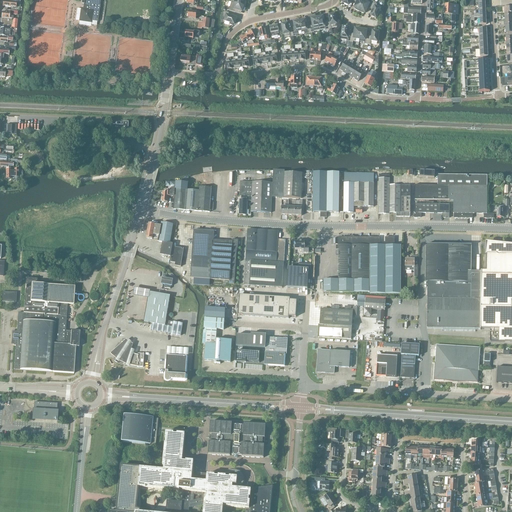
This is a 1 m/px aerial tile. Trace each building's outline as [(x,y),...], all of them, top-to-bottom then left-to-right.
[(81,9),(79,21),(91,23),(92,21),(98,22),(100,5),(100,0),(82,0),(82,3),(84,3),(83,9),(81,9)] [(358,11),(359,12),(364,1),(361,0),(360,0),(354,0),(354,1),(357,2),(354,8),(355,9),(358,11)] [(368,7),(370,9),(374,2),(371,0),(370,1),(367,0),(364,0),(364,1),(359,12),(360,12),(364,13),(365,13),(368,7)] [(32,2),(31,25),(40,26),(40,22),(44,22),(44,20),(49,20),(49,27),(64,27),(65,3),(32,2)] [(245,6),(232,2),(230,8),(229,7),(228,10),(235,13),(236,10),(242,12),(243,11),(245,8),(245,6)] [(374,2),(370,9),(373,10),(370,16),(376,18),(380,9),(381,6),(376,4),(377,3),(374,2)] [(428,2),(427,12),(433,12),(433,8),(434,8),(437,6),(437,5),(440,5),(440,3),(428,2)] [(457,15),(458,5),(445,4),(444,14),(457,15)] [(230,24),(230,25),(232,25),(233,25),(233,24),(234,24),(236,18),(230,16),(231,13),(224,11),(223,14),(223,15),(223,16),(226,18),(225,21),(230,23),(230,24)] [(435,14),(427,14),(426,20),(435,20),(435,19),(436,19),(436,24),(442,24),(443,19),(441,19),(442,14),(435,13),(435,14)] [(330,22),(327,22),(329,30),(330,29),(332,29),(332,28),(337,27),(337,24),(335,14),(329,15),(330,22)] [(406,23),(420,24),(421,16),(413,15),(413,17),(407,17),(406,23)] [(318,16),(317,17),(319,30),(325,29),(325,30),(329,30),(327,22),(324,23),(323,17),(322,17),(322,16),(318,16)] [(313,25),(310,26),(311,33),(314,32),(314,31),(319,30),(317,17),(315,17),(312,18),(312,19),(311,19),(313,25)] [(299,20),(301,31),(305,31),(305,34),(311,33),(310,26),(307,26),(305,20),(304,20),(304,19),(301,20),(299,20)] [(301,31),(299,20),(298,20),(295,21),(295,22),(294,22),(295,29),(292,29),(293,37),(296,36),(296,35),(298,35),(298,32),(301,31)] [(293,37),(292,29),(289,30),(288,24),(282,25),(284,35),(284,38),(290,36),(290,37),(293,37)] [(413,34),(419,34),(420,25),(411,24),(410,27),(410,31),(413,31),(413,34)] [(277,26),(270,27),(271,33),(272,39),(274,38),(274,36),(277,36),(277,34),(279,33),(281,32),(280,28),(278,29),(277,26)] [(426,26),(425,35),(431,36),(431,32),(434,33),(434,29),(432,29),(432,27),(426,26)] [(347,42),(350,42),(351,35),(348,34),(349,28),(343,27),(341,37),(342,37),(341,40),(347,41),(347,42)] [(0,35),(15,37),(16,29),(10,28),(10,29),(1,29),(0,35)] [(265,28),(258,29),(260,38),(265,37),(265,40),(269,39),(268,33),(266,34),(265,28)] [(357,39),(359,40),(361,28),(360,28),(356,28),(356,29),(355,29),(354,35),(351,35),(350,42),(353,43),(353,42),(355,42),(357,39)] [(361,28),(359,40),(359,42),(365,43),(364,44),(368,45),(369,37),(366,37),(367,30),(366,30),(366,29),(362,29),(361,28)] [(369,37),(368,45),(371,45),(371,41),(377,42),(379,32),(378,32),(378,31),(377,30),(375,30),(374,30),(374,31),(373,31),(372,38),(369,37)] [(251,31),(245,34),(249,41),(251,44),(253,44),(251,40),(255,37),(251,31)] [(248,44),(251,44),(249,41),(245,34),(239,38),(241,41),(238,43),(240,46),(243,44),(247,42),(248,44)] [(424,45),(434,45),(434,42),(442,42),(443,37),(437,37),(431,36),(430,40),(425,40),(424,45)] [(436,46),(424,46),(424,54),(432,55),(432,51),(436,51),(436,46)] [(325,62),(329,65),(333,57),(331,57),(332,54),(330,52),(328,55),(325,62)] [(373,57),(367,53),(365,56),(363,59),(369,63),(373,57)] [(335,54),(333,57),(329,65),(334,67),(338,60),(340,56),(335,54)] [(193,58),(192,64),(196,65),(196,66),(203,67),(204,58),(197,57),(197,58),(193,58)] [(346,74),(352,65),(354,61),(352,60),(350,62),(351,63),(350,64),(346,61),(340,70),(343,72),(342,72),(346,75),(346,74)] [(352,77),(358,68),(360,65),(358,64),(356,66),(357,66),(356,67),(352,65),(346,74),(349,75),(349,76),(348,76),(352,78),(352,77)] [(358,68),(352,77),(355,79),(354,79),(358,82),(358,81),(364,72),(366,68),(364,67),(362,69),(363,70),(362,71),(358,68)] [(368,77),(365,84),(371,87),(374,80),(374,79),(376,74),(371,72),(369,77),(368,77)] [(298,77),(291,77),(291,88),(298,88),(298,85),(301,85),(301,77),(298,77)] [(309,86),(314,86),(314,78),(307,78),(307,86),(305,86),(305,89),(309,89),(309,86)] [(314,78),(314,86),(319,87),(319,90),(323,90),(323,87),(321,87),(322,78),(314,78)] [(276,82),(276,88),(281,88),(281,90),(285,90),(286,86),(284,86),(284,82),(280,82),(280,80),(276,79),(276,82)] [(265,85),(265,89),(269,90),(269,88),(276,88),(276,82),(267,81),(267,86),(265,85)] [(386,94),(402,95),(402,88),(405,88),(407,90),(415,91),(416,82),(403,81),(402,85),(398,85),(398,87),(387,86),(386,94)] [(340,88),(334,85),(331,89),(328,88),(327,90),(330,92),(332,93),(331,95),(331,96),(335,97),(339,99),(343,92),(339,90),(340,88)] [(113,125),(113,130),(128,131),(128,122),(123,122),(122,125),(113,125)] [(6,179),(11,179),(11,177),(18,177),(18,169),(14,169),(14,172),(11,172),(11,169),(6,169),(6,179)] [(284,182),(285,172),(285,170),(274,170),(272,197),(284,197),(284,182)] [(233,181),(236,181),(236,173),(226,172),(226,185),(233,185),(233,181)] [(303,173),(285,172),(284,182),(284,197),(302,198),(303,173)] [(313,172),(313,212),(321,213),(321,207),(327,207),(327,213),(339,213),(339,173),(327,173),(313,172)] [(344,213),(354,213),(354,206),(374,207),(374,174),(345,173),(344,213)] [(455,218),(472,218),(472,214),(484,214),(484,218),(493,219),(493,214),(487,214),(487,175),(438,175),(438,186),(415,185),(414,200),(415,200),(453,201),(453,214),(455,214),(455,218)] [(390,178),(379,178),(379,214),(390,214),(390,213),(396,213),(396,217),(410,217),(410,213),(411,213),(411,186),(390,185),(390,178)] [(252,197),(253,182),(241,181),(240,196),(241,196),(247,197),(252,197)] [(175,196),(174,209),(186,210),(210,212),(212,188),(200,187),(200,191),(188,190),(188,183),(176,182),(176,187),(176,188),(175,189),(175,196)] [(253,182),(252,197),(251,212),(271,213),(273,183),(253,182)] [(163,192),(162,202),(168,202),(168,196),(171,196),(171,191),(166,191),(166,192),(163,192)] [(239,214),(247,215),(247,197),(241,196),(241,200),(240,199),(239,214)] [(421,213),(430,213),(430,202),(426,202),(426,204),(415,204),(414,218),(421,218),(421,213)] [(430,202),(430,213),(444,213),(443,218),(449,218),(449,204),(434,204),(434,202),(430,202)] [(173,245),(170,244),(174,225),(162,223),(161,226),(155,225),(149,224),(146,238),(159,240),(159,242),(163,243),(161,256),(171,258),(173,245)] [(214,232),(194,230),(191,278),(211,279),(213,240),(214,232)] [(244,286),(282,288),(285,240),(278,240),(278,232),(248,230),(244,286)] [(323,279),(323,292),(370,292),(370,293),(401,294),(401,246),(394,246),(394,238),(385,238),(385,246),(380,246),(380,238),(339,237),(339,245),(339,279),(323,279)] [(211,279),(210,286),(235,288),(236,284),(235,284),(237,249),(238,249),(239,240),(233,240),(232,241),(213,240),(211,279)] [(302,252),(309,253),(309,245),(305,245),(305,240),(302,240),(302,241),(295,241),(295,249),(302,249),(302,252)] [(426,244),(426,282),(428,282),(427,299),(428,299),(427,328),(480,329),(480,322),(480,319),(480,310),(480,307),(481,272),(471,272),(472,245),(426,244)] [(480,319),(480,322),(480,329),(490,329),(490,342),(511,342),(511,245),(505,245),(505,246),(500,246),(500,245),(499,245),(498,245),(498,246),(487,246),(487,249),(486,249),(486,251),(486,255),(486,272),(481,272),(481,307),(480,307),(480,310),(481,310),(480,319)] [(184,249),(174,248),(171,263),(175,263),(175,266),(181,267),(184,249)] [(405,266),(405,271),(414,271),(414,277),(418,277),(418,266),(418,262),(418,256),(412,256),(412,259),(406,259),(405,266)] [(288,268),(287,288),(307,289),(309,269),(288,268)] [(12,331),(11,344),(14,344),(14,346),(16,346),(14,369),(74,374),(76,347),(79,347),(80,331),(66,330),(68,304),(73,305),(75,287),(37,284),(37,279),(29,278),(29,276),(26,276),(24,313),(18,312),(17,331),(12,331)] [(161,284),(172,286),(173,279),(162,277),(161,284)] [(149,324),(149,323),(145,322),(150,292),(150,290),(134,288),(132,296),(148,298),(144,323),(149,324)] [(2,301),(16,302),(17,292),(3,291),(2,301)] [(149,323),(165,326),(166,321),(170,296),(150,292),(145,322),(149,323)] [(240,295),(239,315),(289,319),(289,317),(296,317),(297,301),(290,300),(290,298),(240,295)] [(365,309),(385,310),(386,300),(365,299),(365,309)] [(225,309),(205,308),(205,318),(225,319),(225,309)] [(319,326),(318,337),(319,337),(351,339),(352,331),(352,327),(353,311),(321,309),(320,326),(319,326)] [(206,344),(205,361),(216,361),(216,363),(219,363),(219,362),(231,362),(232,340),(216,339),(217,329),(224,330),(225,320),(205,318),(204,328),(203,344),(206,344)] [(172,327),(171,334),(181,336),(183,324),(166,321),(165,326),(172,327)] [(237,335),(236,346),(265,348),(264,365),(284,366),(285,354),(286,354),(287,339),(266,337),(266,334),(251,333),(251,335),(237,335)] [(125,341),(110,355),(116,361),(126,366),(129,367),(134,351),(131,350),(132,345),(125,341)] [(419,356),(419,345),(402,344),(401,355),(402,355),(401,377),(405,378),(405,377),(413,378),(414,375),(414,370),(415,370),(415,356),(419,356)] [(468,382),(478,383),(480,348),(436,345),(434,380),(444,380),(453,380),(455,381),(457,381),(458,380),(468,382)] [(167,347),(167,355),(188,355),(188,347),(167,347)] [(317,372),(334,373),(334,367),(349,368),(350,352),(318,350),(317,372)] [(236,351),(236,363),(237,363),(237,362),(242,363),(242,362),(259,363),(260,352),(236,351)] [(129,365),(137,367),(143,367),(144,354),(138,354),(138,355),(133,354),(129,365)] [(167,355),(165,379),(165,380),(166,380),(166,381),(167,381),(167,382),(168,382),(169,382),(169,381),(170,381),(170,380),(171,380),(171,379),(186,380),(187,357),(167,355)] [(390,377),(396,377),(397,369),(398,357),(377,355),(376,374),(378,376),(390,377)] [(511,367),(498,367),(497,383),(511,383),(511,367)] [(33,419),(56,421),(57,404),(34,402),(34,403),(35,410),(34,410),(33,419)] [(152,418),(126,415),(125,418),(123,438),(123,442),(149,444),(156,444),(158,423),(158,419),(152,418)] [(208,454),(230,456),(230,455),(242,455),(242,456),(264,458),(266,426),(244,424),(244,425),(232,424),(232,423),(211,422),(208,454)] [(331,440),(331,442),(339,443),(339,437),(343,438),(344,431),(338,430),(337,430),(337,429),(327,428),(327,432),(330,433),(330,440),(331,440)] [(348,443),(357,444),(357,435),(349,434),(349,430),(346,430),(345,436),(349,437),(348,443)] [(270,511),(273,486),(253,489),(253,494),(251,494),(251,490),(240,488),(242,485),(244,482),(244,478),(242,474),(240,472),(236,470),(232,470),(228,471),(225,473),(222,475),(222,476),(218,475),(218,476),(215,476),(215,475),(196,473),(196,471),(196,469),(196,467),(195,465),(193,465),(194,461),(186,460),(186,462),(182,461),(185,434),(178,433),(178,435),(174,434),(174,433),(166,432),(163,466),(164,466),(164,470),(122,466),(117,511),(110,510),(109,511),(270,511)] [(381,433),(381,441),(391,442),(391,436),(387,435),(387,433),(381,433)] [(472,441),(472,447),(480,448),(482,448),(482,443),(484,443),(485,441),(485,439),(477,439),(477,441),(472,441)] [(324,445),(324,447),(327,448),(327,452),(331,452),(331,457),(329,457),(329,460),(334,461),(335,461),(335,458),(338,458),(339,450),(334,449),(335,446),(327,445),(324,445)] [(353,449),(352,461),(360,461),(360,456),(364,456),(365,453),(366,450),(366,447),(359,447),(359,450),(353,449)] [(334,461),(329,460),(325,460),(325,463),(329,464),(328,473),(333,473),(333,474),(335,474),(335,473),(337,474),(338,464),(334,464),(334,461)] [(349,473),(348,481),(355,482),(355,480),(358,481),(358,475),(360,475),(360,473),(363,473),(363,470),(360,470),(353,470),(353,473),(349,473)] [(403,481),(404,483),(417,481),(416,475),(408,476),(408,480),(403,481)] [(447,486),(449,486),(457,486),(458,480),(453,480),(453,477),(448,477),(447,486)] [(323,482),(323,478),(316,478),(316,479),(316,480),(316,482),(320,482),(320,490),(329,491),(329,482),(323,482)] [(405,493),(406,495),(419,493),(418,487),(410,488),(410,492),(405,493)] [(328,508),(330,511),(335,508),(333,505),(336,503),(330,493),(323,498),(330,507),(328,508)] [(410,500),(411,507),(425,505),(424,502),(420,503),(420,499),(412,500),(410,500)]
